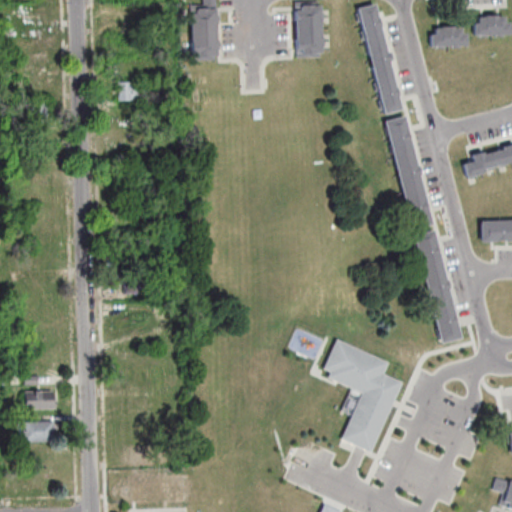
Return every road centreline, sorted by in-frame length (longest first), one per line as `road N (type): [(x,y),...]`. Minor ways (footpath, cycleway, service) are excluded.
road 1 (residential): [(92,511),(78,0)]
road 2 (residential): [(496,361),(403,0)]
